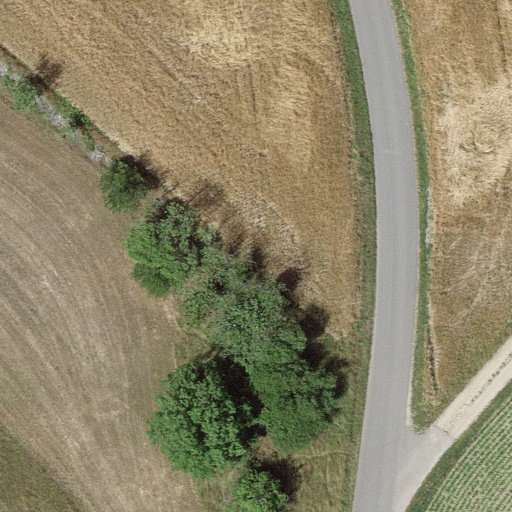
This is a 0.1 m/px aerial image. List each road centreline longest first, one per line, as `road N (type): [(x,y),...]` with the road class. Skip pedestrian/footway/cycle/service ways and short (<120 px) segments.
road 1 (unclassified): [(372,0),(398,150),(398,262),(375,511)]
road 2 (track): [(376,509),(511,358)]
